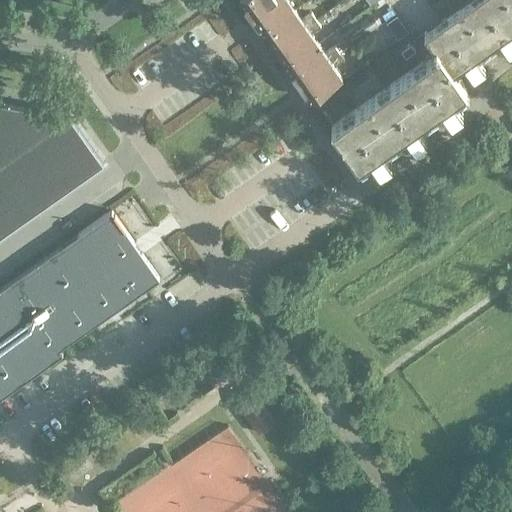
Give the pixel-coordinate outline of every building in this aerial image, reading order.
[(245,0),(243,1),(252,13),(270,0),(245,0)] [(270,0),(252,13),(263,30),(294,8),(288,0),(270,0)] [(511,27),(511,5),(508,0),(469,0),(457,8),(484,47),(501,36),(511,50),(511,49),(511,32),(510,29),(511,27)] [(302,18),(294,8),(263,30),(275,47),(316,18),(311,11),(302,18)] [(484,47),(457,8),(426,30),(443,54),(453,69),(465,61),(476,75),(485,69),(475,54),(484,47)] [(396,14),(386,22),(397,38),(408,30),(396,14)] [(321,25),(316,18),(275,47),(287,63),(318,42),(311,31),(321,25)] [(325,52),(318,42),(287,63),(299,80),(339,51),(335,45),(325,52)] [(411,43),(402,49),(406,56),(416,49),(411,43)] [(344,58),(339,51),(299,80),(307,92),(310,90),(314,96),(342,76),(334,65),(344,58)] [(422,61),(415,66),(403,75),(430,113),(443,104),(453,119),(463,112),(452,98),(461,91),(463,89),(464,87),(463,85),(463,83),(453,69),(443,54),(441,53),(439,52),(436,52),(434,53),(422,61)] [(430,113),(403,75),(367,100),(394,139),(407,130),(417,144),(427,137),(417,123),(430,113)] [(0,205),(1,207),(21,193),(32,209),(44,201),(18,165),(30,156),(5,121),(8,101),(0,99),(0,205)] [(394,139),(367,100),(331,125),(358,164),(372,154),(382,169),(391,162),(381,148),(394,139)] [(69,110),(66,111),(8,101),(5,121),(30,156),(18,165),(44,201),(103,159),(69,110)] [(0,231),(12,223),(1,207),(0,205),(0,231)] [(159,278),(111,209),(0,287),(0,396),(63,352),(62,351),(62,352),(59,348),(159,278)] [(189,371),(204,392),(213,385),(199,364),(189,371)] [(255,389),(238,401),(259,431),(276,419),(255,389)]
